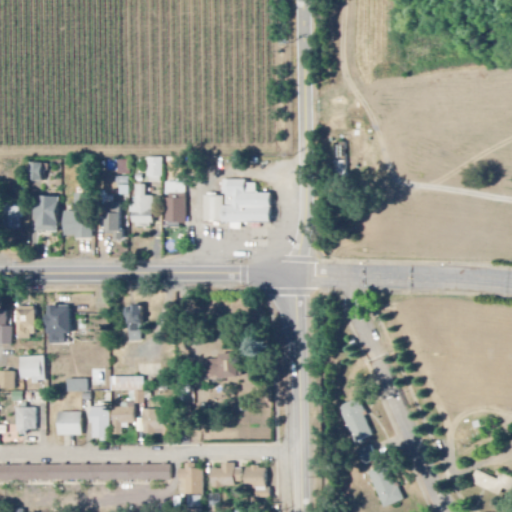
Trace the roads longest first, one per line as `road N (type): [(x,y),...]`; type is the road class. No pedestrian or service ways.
road 1 (secondary): [(0,277),(301,279)]
road 2 (residential): [(0,458),(301,458)]
road 3 (tertiary): [(301,279),(301,0)]
road 4 (residential): [(348,278),(450,511)]
road 5 (tertiary): [(302,511),(301,279)]
road 6 (track): [(511,67),(381,85),(382,0)]
road 7 (residential): [(511,285),(301,279)]
